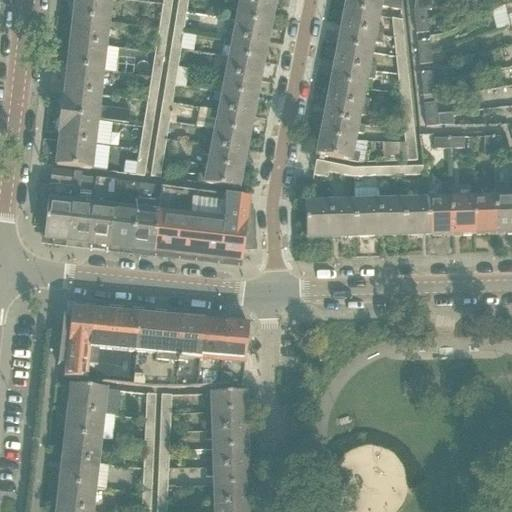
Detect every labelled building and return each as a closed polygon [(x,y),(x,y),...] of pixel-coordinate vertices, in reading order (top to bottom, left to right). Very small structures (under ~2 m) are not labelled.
[(74,0),(73,20),(107,24),(109,0),(74,0)] [(177,0),(176,13),(185,15),(187,0),(177,0)] [(231,0),(231,5),(271,12),(273,0),(231,0)] [(346,0),(344,12),(376,18),(378,9),(378,7),(399,12),(398,4),(399,3),(397,3),(380,0),(346,0)] [(414,0),(412,12),(425,11),(430,11),(431,0),(414,0)] [(237,13),(235,24),(267,30),(271,12),(231,5),(229,12),(237,13)] [(161,6),(157,30),(167,31),(171,7),(161,6)] [(425,11),(412,12),(414,23),(426,22),(425,11)] [(344,12),(341,30),(381,38),(383,28),(374,27),(376,18),(344,12)] [(176,13),(173,31),(183,33),(185,15),(176,13)] [(73,20),(70,45),(104,49),(107,24),(73,20)] [(401,23),(390,21),(393,40),(403,42),(401,23)] [(426,22),(414,23),(415,35),(428,33),(426,22)] [(225,32),(224,41),(264,48),(267,30),(235,24),(233,34),(225,32)] [(157,30),(154,55),(163,56),(167,31),(157,30)] [(341,30),(337,48),(369,54),(371,43),(380,45),(381,38),(341,30)] [(173,31),(170,49),(180,51),(183,33),(173,31)] [(403,42),(393,40),(395,59),(405,61),(403,42)] [(230,50),(228,60),(260,66),(264,48),(224,41),(222,48),(230,50)] [(429,41),(416,43),(417,54),(430,53),(429,41)] [(70,45),(67,69),(101,73),(104,49),(70,45)] [(337,48),(334,66),(374,74),(376,64),(368,62),(369,54),(337,48)] [(170,49),(167,67),(177,69),(180,51),(170,49)] [(430,53),(417,54),(418,66),(431,65),(430,53)] [(154,55),(150,79),(159,80),(163,56),(154,55)] [(405,61),(395,59),(397,78),(407,80),(405,61)] [(218,68),(217,76),(257,84),(260,66),(228,60),(226,70),(218,68)] [(334,66),(330,84),(363,90),(365,80),(373,81),(374,74),(334,66)] [(167,67),(164,85),(174,87),(177,69),(167,67)] [(67,69),(64,94),(98,98),(101,73),(67,69)] [(432,73),(419,74),(420,86),(434,84),(432,73)] [(223,85),(221,96),(253,102),(257,84),(217,76),(215,84),(223,85)] [(407,80),(397,78),(399,97),(409,99),(407,80)] [(150,79),(146,103),(155,104),(159,80),(150,79)] [(330,84),(327,102),(367,110),(369,102),(361,100),(363,90),(330,84)] [(434,84),(420,86),(422,97),(435,96),(434,84)] [(164,85),(161,103),(171,105),(174,87),(164,85)] [(61,100),(59,118),(95,122),(95,121),(96,121),(127,124),(129,111),(97,108),(98,98),(64,94),(63,100),(61,100)] [(212,103),(210,112),(250,120),(253,102),(221,96),(220,104),(212,103)] [(409,99),(399,97),(401,116),(411,118),(409,99)] [(327,102),(323,120),(356,126),(356,125),(356,123),(357,121),(358,116),(366,118),(367,110),(359,108),(327,102)] [(146,103),(142,127),(151,129),(155,104),(146,103)] [(161,103),(158,121),(168,123),(171,105),(161,103)] [(436,104),(423,105),(424,117),(437,115),(436,104)] [(199,110),(195,128),(214,132),(246,138),(250,120),(210,112),(199,110)] [(437,115),(424,117),(425,128),(438,127),(437,115)] [(411,118),(401,116),(403,135),(413,137),(411,118)] [(60,135),(59,142),(92,146),(95,122),(59,118),(57,134),(60,135)] [(321,126),(319,138),(352,144),(354,135),(362,137),(364,128),(356,126),(323,120),(322,125),(321,126)] [(158,121),(156,139),(165,141),(168,123),(158,121)] [(124,162),(122,174),(134,176),(144,178),(151,129),(142,127),(136,164),(124,162)] [(205,139),(203,148),(243,156),(246,138),(214,132),(213,141),(205,139)] [(413,137),(403,135),(405,155),(415,157),(413,137)] [(317,151),(316,157),(336,161),(348,163),(357,165),(357,164),(358,162),(359,155),(350,154),(351,151),(352,144),(319,138),(316,149),(317,151)] [(488,138),(483,138),(483,157),(494,156),(493,138),(488,138)] [(499,138),(493,138),(494,156),(504,156),(499,138)] [(156,139),(153,157),(162,159),(165,141),(156,139)] [(448,139),(432,140),(433,151),(448,150),(448,139)] [(463,139),(448,139),(448,150),(463,150),(463,139)] [(59,142),(56,167),(76,170),(90,171),(90,170),(106,172),(108,148),(92,146),(59,142)] [(210,157),(207,167),(241,174),(243,162),(242,160),(243,156),(203,148),(201,155),(210,157)] [(153,157),(149,177),(159,179),(162,159),(153,157)] [(312,177),(327,180),(328,174),(330,174),(332,165),(315,162),(312,177)] [(332,165),(330,174),(353,179),(353,169),(332,165)] [(241,174),(207,167),(206,176),(197,174),(195,184),(236,192),(237,186),(238,185),(241,174)] [(402,168),(377,169),(378,178),(402,177),(402,168)] [(422,168),(402,168),(402,177),(423,177),(422,168)] [(377,169),(353,169),(353,179),(378,178),(377,169)] [(43,240),(65,242),(70,202),(73,174),(51,171),(43,240)] [(65,242),(88,245),(92,205),(95,180),(81,178),(82,175),(73,174),(70,202),(65,242)] [(95,180),(92,205),(88,245),(109,248),(117,183),(95,180)] [(139,185),(117,183),(109,248),(131,250),(139,185)] [(494,185),(495,200),(496,234),(506,234),(507,235),(511,235),(511,199),(505,200),(504,184),(494,185)] [(152,202),(153,187),(139,185),(131,250),(153,253),(159,203),(152,202)] [(441,202),(426,202),(429,236),(432,236),(432,238),(441,237),(441,236),(452,235),(451,201),(450,186),(440,186),(441,202)] [(161,188),(159,203),(153,253),(175,255),(182,191),(161,188)] [(197,258),(204,194),(182,191),(175,255),(197,258)] [(226,198),(226,197),(204,194),(197,258),(219,260),(226,198)] [(247,209),(248,200),(226,198),(219,260),(241,263),(243,251),(254,252),(251,209),(247,209)] [(495,200),(473,201),(474,235),(476,235),(476,236),(485,236),(485,234),(496,234),(495,200)] [(473,201),(451,201),(452,235),(463,235),(463,237),(471,236),(471,235),(474,235),(473,201)] [(426,202),(403,203),(404,237),(429,236),(426,202)] [(403,203),(378,204),(379,239),(387,239),(387,237),(404,237),(403,203)] [(354,204),(329,205),(330,241),(338,241),(338,239),(355,238),(354,204)] [(378,204),(354,204),(355,238),(373,238),(373,239),(379,239),(378,204)] [(330,241),(329,205),(305,206),(306,240),(324,239),(324,241),(330,241)] [(64,379),(86,381),(94,313),(71,311),(71,317),(63,316),(57,366),(65,367),(64,379)] [(86,381),(107,383),(116,315),(94,313),(86,381)] [(107,383),(132,386),(134,356),(133,356),(138,317),(116,315),(107,383)] [(132,386),(152,388),(160,319),(138,317),(133,356),(134,356),(132,386)] [(152,388),(174,389),(181,321),(160,319),(152,388)] [(181,321),(174,389),(196,389),(198,361),(199,361),(204,323),(181,321)] [(225,325),(204,323),(199,361),(221,363),(225,325)] [(230,325),(225,325),(221,363),(219,382),(219,388),(241,387),(248,327),(246,327),(243,325),(233,324),(230,325)] [(489,383),(489,370),(472,370),(472,383),(489,383)] [(54,385),(39,511),(91,511),(103,421),(185,432),(192,432),(195,511),(244,511),(241,399),(192,400),(181,400),(54,385)]
